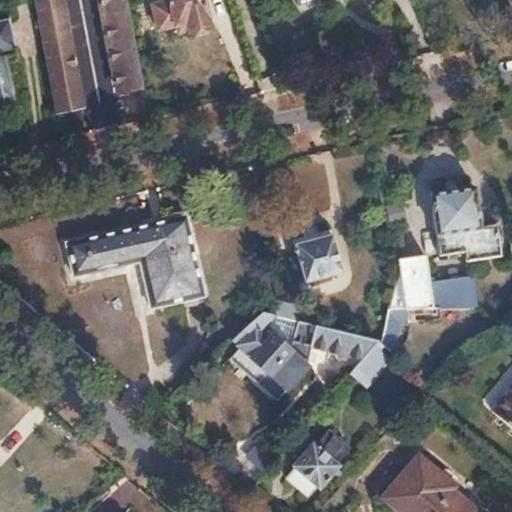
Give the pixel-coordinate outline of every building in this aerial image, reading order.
[(35,0),(56,106),(81,101),(60,0),(35,0)] [(101,0),(119,91),(142,86),(124,0),(101,0)] [(163,0),(164,2),(152,4),(157,28),(187,22),(189,32),(209,27),(203,0),(163,0)] [(0,103),(10,102),(1,57),(12,55),(5,20),(0,21),(0,103)] [(476,186),(433,193),(444,254),(470,250),(471,259),(506,253),(500,221),(483,224),(476,186)] [(186,216),(66,242),(74,276),(139,262),(150,306),(203,295),(186,216)] [(332,234),(292,243),(303,282),(342,272),(332,234)] [(398,269),(380,343),(398,358),(405,349),(400,344),(403,331),(408,330),(406,317),(481,300),(474,269),(431,279),(424,253),(396,260),(398,269)] [(239,348),(227,360),(263,398),(303,363),(309,345),(362,359),(377,341),(300,322),(298,321),(291,348),(284,354),(270,338),(273,335),(265,326),(275,316),(262,313),(232,341),(239,348)] [(511,380),(490,406),(511,424),(511,380)] [(293,473),(285,482),(303,498),(311,488),(314,490),(332,469),(336,473),(341,467),(337,463),(348,450),(328,432),(315,447),(311,444),(290,470),(293,473)] [(418,457),(383,498),(399,511),(475,511),(451,492),(455,487),(418,457)]
